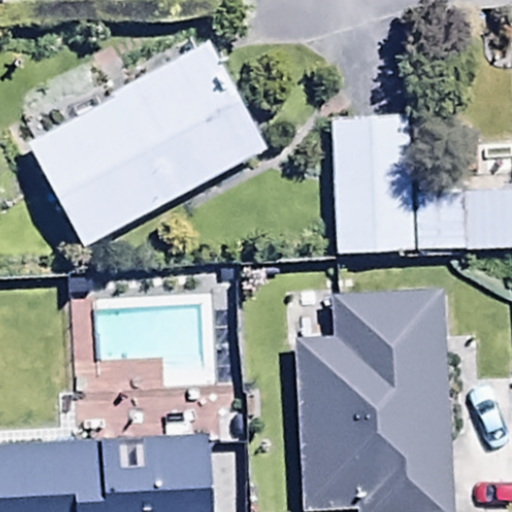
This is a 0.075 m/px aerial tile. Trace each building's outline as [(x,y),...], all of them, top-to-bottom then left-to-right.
[(202,47),(19,148),(79,257),(262,156),(202,47)] [(407,188),(405,121),(324,124),(329,260),(410,257),(407,188)] [(511,184),(475,186),(407,188),(410,257),(511,252),(511,184)] [(446,511),(436,298),(323,304),(326,344),(289,346),(297,511),(345,511),(355,511),(354,511),(446,511)] [(92,448),(0,452),(0,511),(208,511),(205,441),(154,444),(153,425),(91,428),(92,448)]
